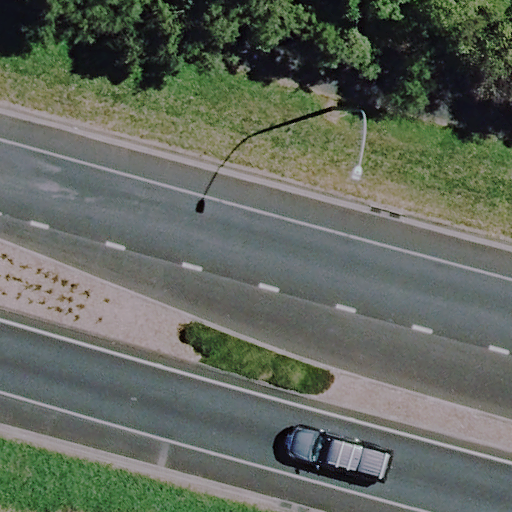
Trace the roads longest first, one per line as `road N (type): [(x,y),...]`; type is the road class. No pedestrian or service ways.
road 1 (primary): [(0,185),(511,324)]
road 2 (primary): [(511,497),(0,359)]
